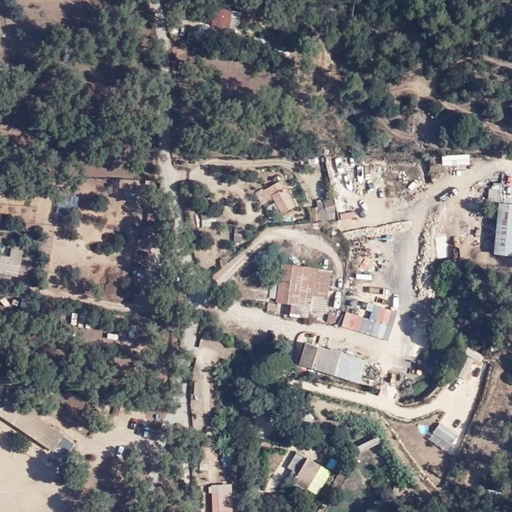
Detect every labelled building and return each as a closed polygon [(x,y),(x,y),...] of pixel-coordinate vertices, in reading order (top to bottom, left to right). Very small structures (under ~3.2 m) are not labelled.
[(213,27),(230,32),(235,17),(219,11),(213,27)] [(468,155),(442,157),(442,166),(469,163),(468,155)] [(280,178),(263,187),(267,196),(272,193),(281,211),(294,205),(280,178)] [(487,212),(498,214),(499,203),(501,179),(493,178),(492,184),(489,184),(487,212)] [(338,217),(349,217),(349,204),(368,204),(368,195),(339,194),(338,217)] [(65,195),(64,207),(78,208),(78,195),(65,195)] [(336,213),(334,199),(324,200),(325,205),(326,214),(336,213)] [(511,203),(499,203),(498,214),(495,253),(511,255),(511,203)] [(326,214),(325,205),(318,206),(320,218),(326,217),(326,214)] [(320,218),(318,206),(311,207),(313,221),(320,220),(320,218)] [(93,229),(94,223),(77,220),(74,237),(91,239),(93,229)] [(108,225),(94,223),(93,229),(107,231),(108,225)] [(304,243),(302,265),(328,268),(331,253),(325,245),(304,243)] [(7,259),(0,258),(0,277),(16,280),(21,253),(9,250),(7,259)] [(284,263),(281,280),(278,298),(277,301),(293,303),(291,313),(308,316),(310,305),(326,307),(331,269),(328,268),(302,265),(284,263)] [(278,298),(281,280),(237,274),(234,294),(271,299),(271,297),(278,298)] [(336,323),(336,314),(327,313),(326,322),(336,323)] [(306,342),(303,365),(311,368),(319,346),(306,342)] [(319,346),(311,368),(335,374),(341,352),(319,346)] [(468,380),(473,363),(480,365),(484,354),(465,348),(457,377),(468,380)] [(366,360),(341,352),(335,374),(360,381),(366,360)] [(362,377),(360,384),(374,387),(376,380),(362,377)] [(0,415),(21,430),(32,415),(0,394),(0,415)] [(32,415),(21,430),(52,451),(53,449),(62,436),(64,434),(33,414),(32,415)] [(62,436),(53,449),(65,456),(73,443),(62,436)] [(296,479),(307,486),(316,471),(321,475),(326,467),(309,457),(301,471),(298,470),(296,475),(297,476),(296,479)] [(232,511),(232,487),(212,487),(212,511),(232,511)]
